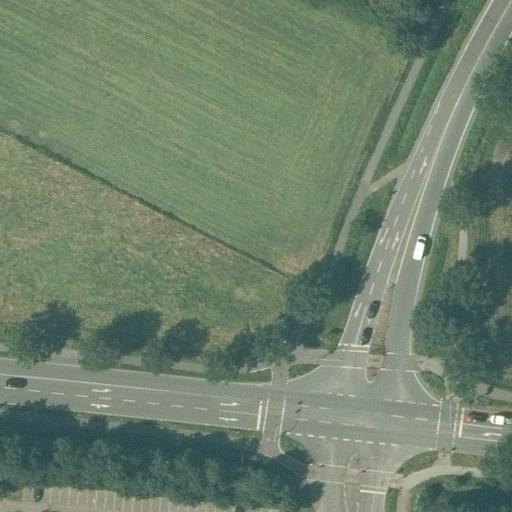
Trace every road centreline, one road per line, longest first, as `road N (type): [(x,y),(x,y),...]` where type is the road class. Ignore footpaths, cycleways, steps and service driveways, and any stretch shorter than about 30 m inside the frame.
road 1 (secondary): [(367,420),(396,282),(436,161),(487,38),(511,2)]
road 2 (secondary): [(367,420),(0,382)]
road 3 (tertiary): [(511,436),(367,420)]
